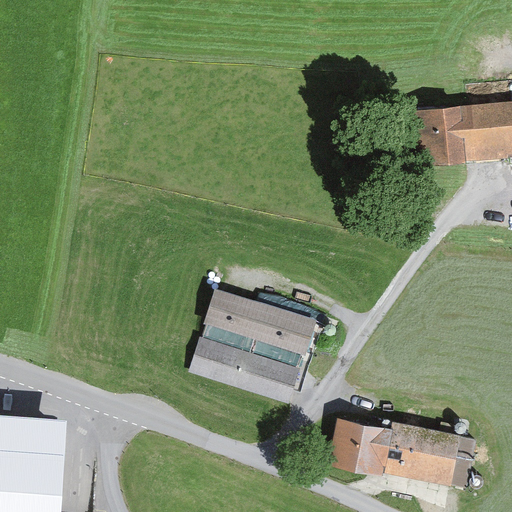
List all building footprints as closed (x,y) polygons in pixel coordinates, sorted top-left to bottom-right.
[(415,163),(511,154),(511,98),(461,103),(461,101),(410,106),(415,163)] [(215,286),(205,322),(307,354),(316,319),(215,286)] [(201,336),(189,372),(290,404),(299,368),(201,336)] [(339,416),(329,464),(384,475),(384,471),(466,488),(476,437),(394,420),(393,427),(339,416)] [(42,435),(40,467),(61,469),(62,448),(50,447),(51,436),(42,435)] [(0,488),(0,511),(59,511),(60,491),(0,488)]
